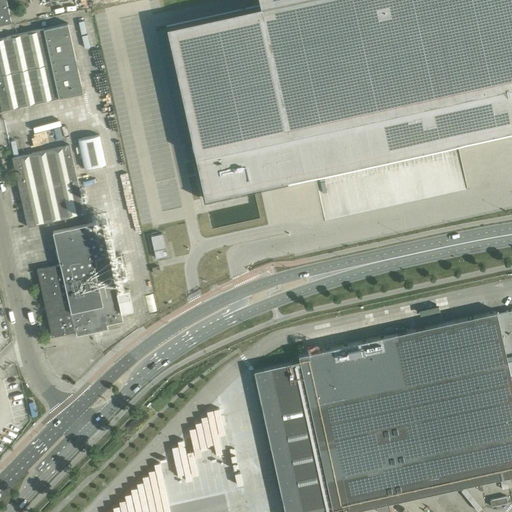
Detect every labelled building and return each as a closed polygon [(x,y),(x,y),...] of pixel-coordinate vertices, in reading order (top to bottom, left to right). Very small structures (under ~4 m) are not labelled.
[(0,0),(0,22),(6,21),(11,20),(6,0),(0,0)] [(511,0),(258,0),(260,5),(166,25),(204,198),(511,130),(511,0)] [(0,37),(0,105),(1,110),(83,92),(67,23),(0,37)] [(99,134),(77,139),(84,169),(105,164),(99,134)] [(12,157),(19,192),(77,179),(69,145),(12,157)] [(19,192),(27,227),(85,214),(77,179),(19,192)] [(247,194),(228,196),(229,205),(248,203),(247,194)] [(128,289),(116,292),(111,267),(123,264),(121,255),(109,257),(100,220),(52,231),(59,264),(36,269),(51,336),(75,331),(76,335),(107,329),(106,324),(123,321),(121,312),(133,309),(128,289)] [(167,256),(165,247),(162,233),(151,236),(156,258),(167,256)] [(511,309),(497,313),(506,356),(511,354),(511,309)] [(325,349),(298,354),(299,360),(333,511),(342,511),(343,511),(376,505),(377,511),(378,511),(390,510),(388,502),(424,494),(433,492),(511,474),(511,382),(510,374),(506,356),(497,313),(496,311),(406,331),(325,349)] [(232,473),(231,481),(241,483),(242,475),(232,473)] [(491,505),(508,503),(507,496),(491,498),(491,505)]
